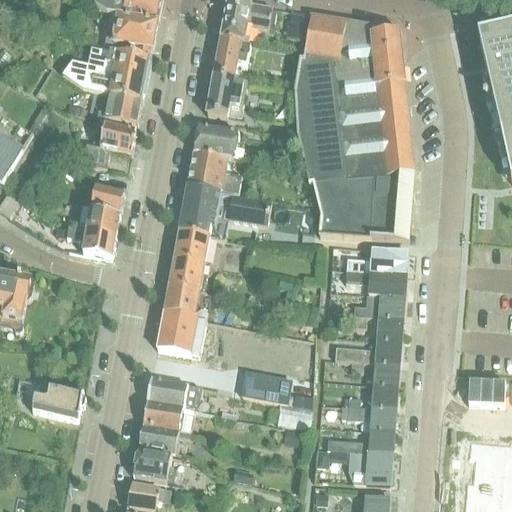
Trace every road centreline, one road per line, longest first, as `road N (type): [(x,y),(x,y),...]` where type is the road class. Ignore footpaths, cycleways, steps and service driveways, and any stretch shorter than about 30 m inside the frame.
road 1 (residential): [(424,511),(456,127),(430,4)]
road 2 (tertiary): [(138,287),(191,0)]
road 3 (tertiary): [(97,511),(138,287)]
road 4 (residential): [(138,287),(46,266),(0,240)]
